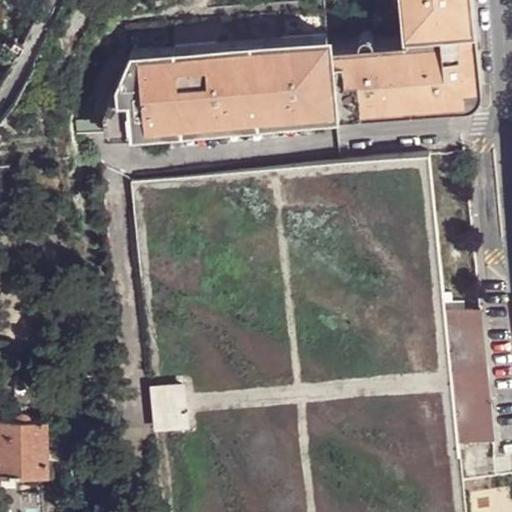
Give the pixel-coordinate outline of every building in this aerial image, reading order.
[(405,0),(406,0),(326,9),(328,22),(131,43),(109,104),(110,113),(469,74),(460,0),(405,0)] [(460,0),(469,74),(110,113),(112,127),(401,95),(484,86),(474,0),(460,0)] [(13,32),(0,22),(0,36),(6,41),(11,36),(13,32)] [(16,40),(11,36),(6,41),(21,52),(25,44),(17,38),(16,40)] [(18,58),(8,52),(0,65),(0,81),(3,83),(7,77),(18,58)] [(494,442),(482,312),(446,315),(457,445),(494,442)] [(0,386),(11,386),(11,375),(0,375),(0,386)] [(24,401),(23,381),(16,375),(14,375),(18,401),(24,401)] [(189,424),(185,384),(153,387),(157,427),(189,424)] [(47,419),(31,420),(31,419),(29,414),(24,412),(20,414),(18,417),(18,420),(0,420),(0,475),(49,474),(48,472),(47,419)]
